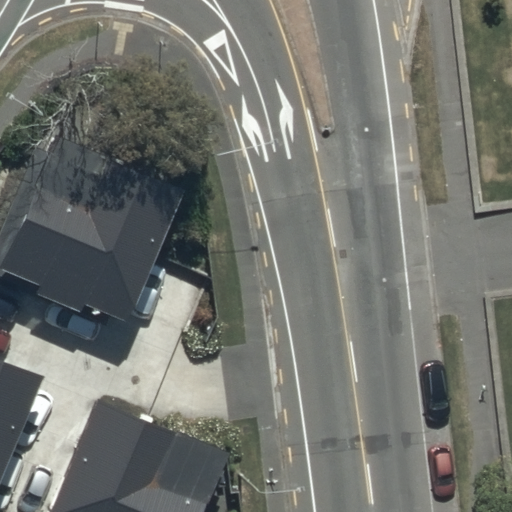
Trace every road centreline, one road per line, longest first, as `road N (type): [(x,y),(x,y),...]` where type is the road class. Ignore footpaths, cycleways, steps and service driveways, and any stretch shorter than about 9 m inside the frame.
road 1 (tertiary): [(372,511),(333,236)]
road 2 (tertiary): [(340,0),(333,236)]
road 3 (tertiary): [(292,170),(222,45),(166,0)]
road 4 (tertiary): [(292,170),(268,47),(246,0)]
